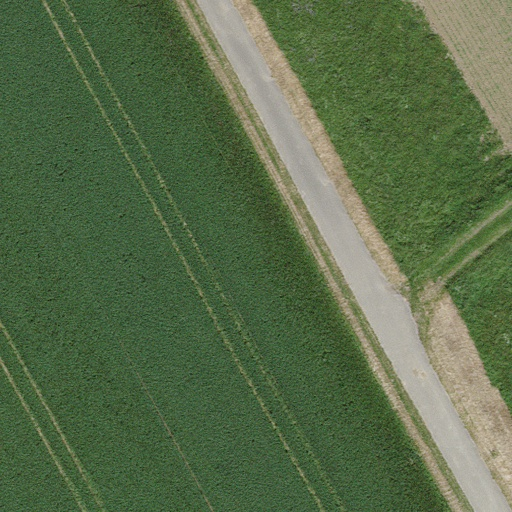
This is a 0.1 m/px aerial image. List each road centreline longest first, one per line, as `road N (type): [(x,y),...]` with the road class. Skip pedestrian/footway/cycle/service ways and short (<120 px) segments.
road 1 (unclassified): [(496,511),(217,0)]
road 2 (track): [(383,307),(511,201)]
